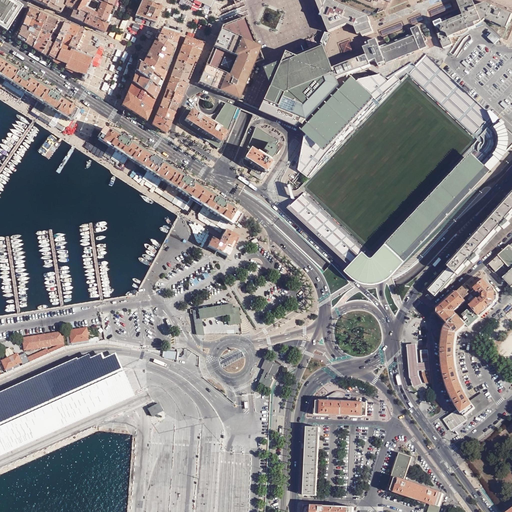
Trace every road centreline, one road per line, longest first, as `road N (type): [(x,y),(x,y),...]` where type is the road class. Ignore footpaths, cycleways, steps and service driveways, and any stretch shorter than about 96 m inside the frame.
road 1 (primary): [(245,200),(342,280),(373,289),(406,279),(500,189)]
road 2 (tertiary): [(386,316),(383,274),(511,131)]
road 3 (unknown): [(454,61),(425,46),(385,62),(349,61),(289,134)]
road 4 (tertiary): [(300,0),(217,178)]
road 5 (secondary): [(386,316),(259,194)]
road 6 (secondary): [(245,200),(315,276),(328,322)]
road 7 (secondary): [(410,298),(500,189)]
road 8 (residential): [(428,312),(445,408),(424,427)]
road 9 (primary): [(5,46),(107,111)]
